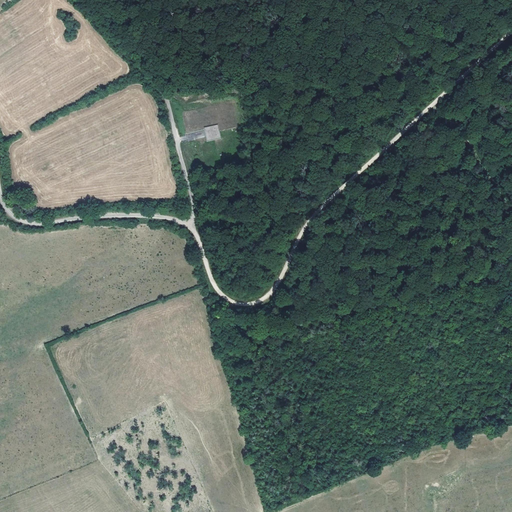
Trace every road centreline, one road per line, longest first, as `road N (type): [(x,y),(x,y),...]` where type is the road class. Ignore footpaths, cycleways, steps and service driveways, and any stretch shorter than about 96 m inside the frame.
road 1 (unclassified): [(191,226),(220,293),(244,303),(264,298),(314,214),(511,30)]
road 2 (track): [(220,293),(225,348),(511,270)]
road 3 (unclassified): [(77,0),(162,95),(189,188),(191,226)]
road 4 (unclassified): [(0,192),(12,215),(30,223),(118,214),(191,226)]
